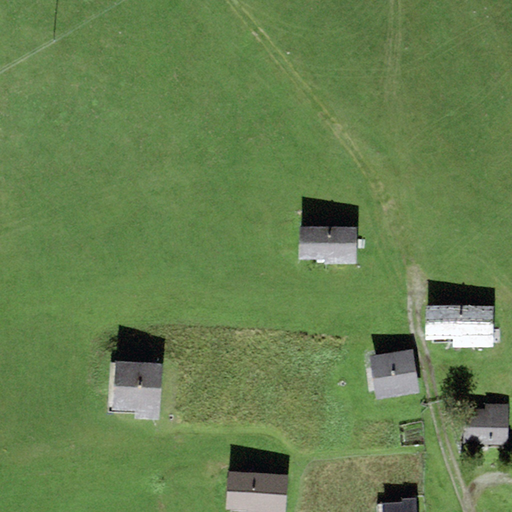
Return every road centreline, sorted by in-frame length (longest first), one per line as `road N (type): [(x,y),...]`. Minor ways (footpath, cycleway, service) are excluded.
road 1 (track): [(400,256),(379,181),(316,112),(235,0)]
road 2 (track): [(400,256),(431,390),(473,511)]
